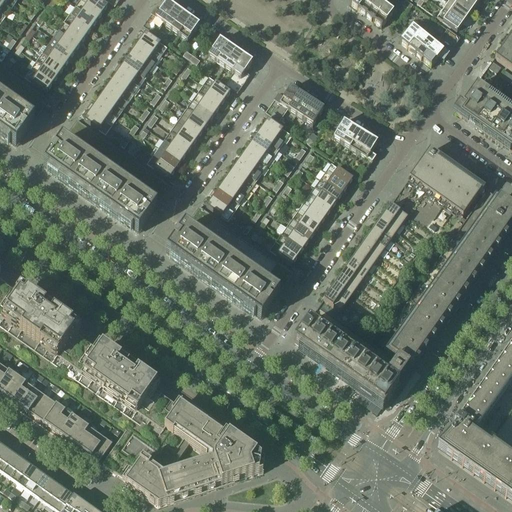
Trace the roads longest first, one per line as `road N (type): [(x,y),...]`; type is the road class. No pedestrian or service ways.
road 1 (secondary): [(0,245),(350,494)]
road 2 (secondary): [(249,369),(0,193)]
road 3 (residential): [(249,369),(406,146)]
road 4 (tertiary): [(511,266),(378,457)]
road 5 (tertiary): [(401,473),(511,311)]
road 6 (residential): [(180,213),(282,68)]
road 7 (residential): [(50,130),(142,0)]
road 8 (secondary): [(378,457),(249,369)]
road 9 (residential): [(440,96),(323,4)]
road 10 (residential): [(282,68),(406,146)]
road 11 (residential): [(0,431),(116,511)]
